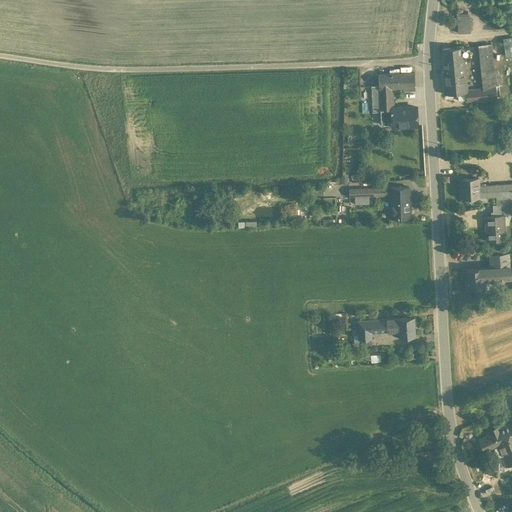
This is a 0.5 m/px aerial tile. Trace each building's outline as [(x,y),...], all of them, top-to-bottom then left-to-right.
[(468,12),(457,13),(458,33),(469,32),(468,12)] [(511,53),(511,35),(502,36),(502,54),(511,53)] [(492,43),(486,44),(490,87),(496,86),(492,43)] [(486,44),(478,44),(482,88),(490,87),(486,44)] [(469,45),(441,48),(445,94),(466,92),(473,91),(473,88),(469,45)] [(414,73),(378,74),(378,86),(379,86),(379,88),(392,88),(392,89),(414,88),(414,73)] [(378,86),(370,87),(370,113),(380,113),(380,110),(379,88),(379,86),(378,86)] [(497,98),(496,86),(490,87),(482,88),(473,88),(473,91),(474,99),(497,98)] [(392,88),(379,88),(380,110),(387,110),(387,113),(392,113),(392,109),(393,109),(392,89),(392,88)] [(393,109),(392,109),(392,113),(387,113),(383,113),(384,126),(416,125),(415,109),(393,109)] [(478,177),(460,178),(461,186),(460,186),(460,198),(479,197),(479,196),(486,196),(486,185),(478,185),(478,177)] [(511,182),(486,185),(486,196),(495,195),(496,204),(508,203),(511,203),(511,182)] [(280,189),(286,197),(293,192),(288,184),(280,189)] [(409,186),(391,187),(391,195),(391,210),(388,210),(388,218),(391,217),(401,217),(410,217),(409,186)] [(349,197),(391,195),(391,187),(349,188),(349,197)] [(493,210),(490,211),(491,215),(485,215),(487,239),(504,238),(503,214),(509,214),(509,209),(493,210)] [(509,252),(489,254),(490,267),(510,266),(510,263),(509,252)] [(490,267),(464,269),(461,271),(462,277),(464,279),(466,278),(467,288),(484,287),(484,292),(491,291),(493,291),(493,280),(502,279),(503,278),(503,277),(511,276),(510,266),(490,267)] [(414,317),(397,318),(398,336),(398,338),(415,337),(414,317)] [(397,318),(370,319),(371,332),(394,330),(395,337),(398,336),(397,318)] [(370,319),(357,320),(358,339),(371,338),(371,332),(370,319)] [(511,423),(500,429),(498,426),(491,429),(492,432),(480,437),(479,437),(485,450),(498,445),(506,466),(511,463),(511,423)]
